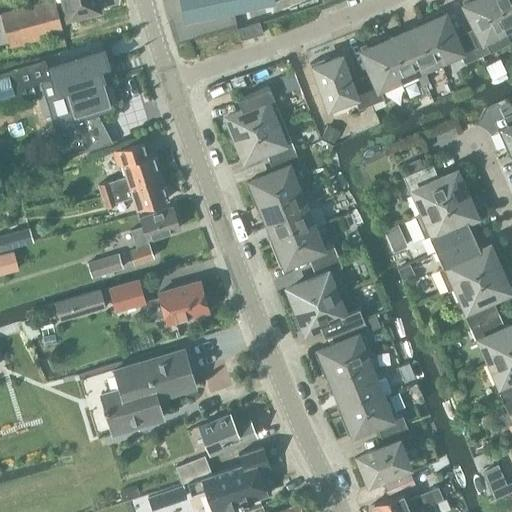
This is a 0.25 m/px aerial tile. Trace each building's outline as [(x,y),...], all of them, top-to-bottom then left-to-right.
[(54,0),(48,0),(0,13),(0,43),(8,41),(9,47),(63,32),(54,0)] [(100,11),(97,0),(61,0),(67,20),(100,11)] [(273,0),(180,0),(185,22),(274,4),(273,0)] [(487,0),(461,0),(466,8),(467,7),(476,26),(464,32),(475,56),(489,49),(508,39),(502,27),(487,0)] [(487,0),(502,27),(511,21),(511,1),(511,0),(487,0)] [(442,9),(420,19),(437,59),(458,49),(464,61),(475,56),(464,32),(454,37),(445,18),(446,17),(442,9)] [(419,27),(403,34),(418,68),(415,70),(418,77),(426,74),(422,66),(437,59),(420,19),(416,21),(419,27)] [(240,40),(263,33),(260,21),(237,28),(240,40)] [(386,34),(380,37),(398,77),(414,70),(415,70),(418,68),(403,34),(388,40),(386,34)] [(380,37),(359,46),(363,54),(364,53),(372,73),(360,78),(370,104),(384,98),(379,86),(398,77),(380,37)] [(0,101),(26,94),(24,87),(51,78),(56,93),(47,96),(54,118),(70,113),(72,119),(64,121),(74,154),(105,145),(96,113),(112,108),(100,68),(110,65),(104,46),(46,64),(45,59),(0,72),(0,101)] [(329,56),(310,63),(313,73),(317,71),(329,104),(353,95),(358,109),(370,104),(360,78),(349,82),(339,57),(330,60),(329,56)] [(263,68),(249,74),(254,84),(268,79),(263,68)] [(426,74),(418,77),(421,85),(429,81),(426,74)] [(241,76),(230,81),(235,91),(245,87),(241,76)] [(281,118),(269,86),(238,98),(242,110),(227,116),(236,137),(281,118)] [(269,161),(294,150),(281,118),(236,137),(244,158),(264,150),(269,161)] [(325,124),(320,136),(332,142),(338,130),(325,124)] [(506,127),(498,131),(507,153),(511,150),(511,125),(506,128),(506,127)] [(102,194),(160,175),(157,166),(158,163),(156,157),(153,156),(152,153),(147,154),(142,141),(112,150),(117,164),(122,163),(126,175),(108,181),(108,180),(98,184),(102,194)] [(295,188),(287,167),(299,162),(294,150),(269,161),(273,172),(254,180),(253,179),(245,183),(252,199),(257,197),(259,202),(295,188)] [(414,190),(423,212),(468,192),(462,181),(460,182),(455,172),(439,179),(432,163),(402,176),(409,192),(414,190)] [(160,175),(102,194),(106,206),(115,203),(115,201),(133,195),(137,208),(167,198),(166,195),(168,193),(166,187),(163,185),(160,175)] [(305,212),(305,211),(312,209),(309,200),(302,203),(295,188),(259,202),(257,197),(252,199),(256,209),(262,207),(268,222),(303,208),(305,212)] [(468,192),(423,212),(414,216),(423,237),(428,235),(435,251),(473,235),(466,219),(474,215),(470,205),(472,203),(468,192)] [(309,200),(312,209),(320,205),(317,197),(309,200)] [(133,263),(153,256),(147,238),(179,227),(172,206),(139,216),(142,225),(131,229),(137,248),(129,250),(133,263)] [(311,228),(305,212),(303,208),(268,222),(274,237),(268,240),(272,249),(277,247),(275,242),(311,228)] [(29,227),(0,233),(0,250),(33,241),(29,227)] [(335,255),(337,255),(332,243),(320,248),(311,228),(275,242),(277,247),(272,249),(279,266),(287,263),(287,262),(307,254),(311,265),(335,255)] [(447,291),(456,286),(501,267),(495,255),(493,257),(488,246),(480,250),(473,235),(435,251),(442,267),(438,269),(447,291)] [(401,239),(389,244),(392,251),(404,246),(401,239)] [(16,249),(0,253),(0,274),(21,269),(16,249)] [(92,276),(122,266),(118,253),(87,263),(92,276)] [(311,265),(316,277),(288,288),(297,309),(346,289),(337,268),(341,266),(337,255),(335,255),(311,265)] [(409,263),(398,268),(403,280),(414,275),(409,263)] [(461,310),(469,326),(498,313),(491,297),(507,290),(503,279),(506,278),(501,267),(456,286),(466,308),(461,310)] [(138,280),(109,288),(115,309),(144,301),(138,280)] [(157,304),(156,308),(157,313),(161,316),(164,315),(166,321),(207,310),(199,281),(158,292),(161,303),(157,304)] [(53,303),(58,320),(105,306),(100,288),(53,303)] [(354,309),(346,289),(297,309),(305,330),(319,324),(323,335),(337,330),(363,319),(358,308),(354,309)] [(498,313),(469,326),(476,341),(480,339),(490,361),(511,351),(511,324),(505,328),(498,313)] [(363,319),(337,330),(342,341),(322,349),(322,348),(314,351),(321,369),(326,366),(328,371),(364,357),(355,336),(368,331),(363,319)] [(198,343),(95,373),(101,392),(98,393),(111,433),(211,403),(206,383),(208,382),(198,343)] [(502,400),(511,395),(511,351),(490,361),(499,382),(495,384),(502,400)] [(373,381),(374,381),(381,377),(379,374),(377,369),(370,372),(364,357),(328,371),(326,366),(321,369),(324,378),(330,375),(337,391),(372,377),(373,381)] [(379,374),(381,377),(385,376),(389,374),(386,366),(377,369),(379,374)] [(385,376),(381,377),(374,381),(373,381),(372,377),(337,391),(343,406),(337,408),(341,418),(346,416),(344,411),(380,396),(392,392),(385,376)] [(511,395),(502,400),(509,416),(511,414),(511,395)] [(380,434),(406,424),(401,412),(389,417),(380,396),(344,411),(346,416),(341,418),(348,435),(356,432),(355,431),(375,423),(380,434)] [(257,435),(250,418),(235,425),(230,412),(197,425),(209,454),(257,435)] [(380,434),(384,445),(359,455),(362,465),(359,466),(366,485),(376,481),(374,478),(406,465),(396,441),(410,435),(406,424),(380,434)] [(213,511),(214,511),(270,493),(261,467),(269,464),(263,445),(238,453),(241,463),(186,481),(191,494),(205,489),(213,511)] [(182,482),(194,478),(211,471),(204,455),(199,457),(175,466),(182,482)] [(511,490),(511,478),(507,480),(501,461),(486,466),(495,496),(511,490)] [(408,471),(382,482),(386,493),(412,482),(408,471)] [(183,483),(162,490),(166,502),(187,495),(183,483)] [(404,502),(400,492),(371,504),(372,507),(371,511),(408,511),(433,502),(433,503),(441,499),(436,488),(404,502)] [(439,511),(441,511),(450,509),(446,499),(436,503),(439,511)] [(433,502),(408,511),(436,511),(433,503),(433,502)] [(301,511),(298,503),(274,511),(301,511)]
